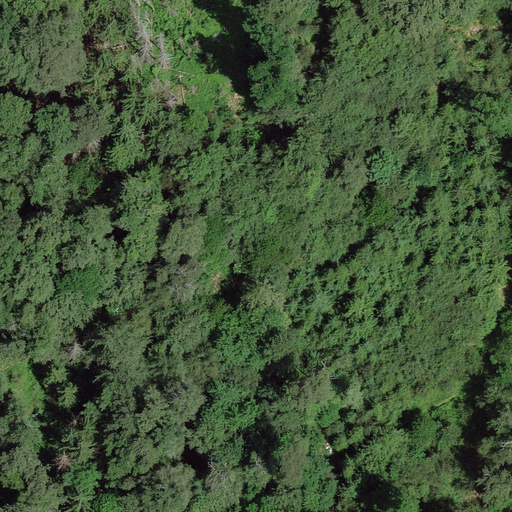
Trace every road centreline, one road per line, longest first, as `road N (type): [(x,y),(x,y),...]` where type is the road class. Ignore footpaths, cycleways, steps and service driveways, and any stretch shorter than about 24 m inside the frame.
road 1 (track): [(323,0),(316,56),(264,154),(245,268),(180,465),(182,511)]
road 2 (track): [(237,511),(465,386),(511,374)]
